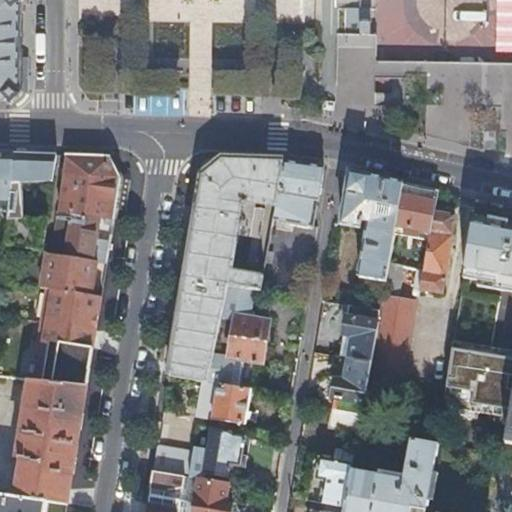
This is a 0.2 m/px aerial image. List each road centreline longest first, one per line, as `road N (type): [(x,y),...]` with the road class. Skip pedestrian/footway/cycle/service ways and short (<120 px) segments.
road 1 (residential): [(164,133),(102,511)]
road 2 (residential): [(280,511),(340,143)]
road 3 (residential): [(511,181),(340,143)]
road 4 (residential): [(318,136),(164,133)]
road 5 (residential): [(318,136),(327,81),(325,0)]
road 6 (residential): [(53,0),(53,130)]
